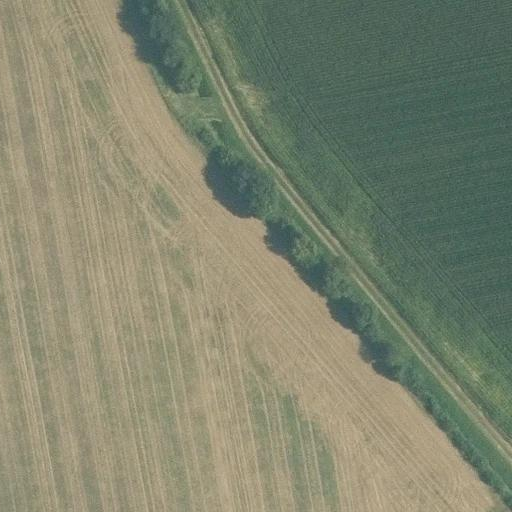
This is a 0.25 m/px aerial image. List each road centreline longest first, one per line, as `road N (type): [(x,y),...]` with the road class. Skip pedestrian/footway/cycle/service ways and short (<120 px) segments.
road 1 (track): [(511,456),(244,135),(180,0)]
road 2 (track): [(230,112),(176,105),(129,0)]
